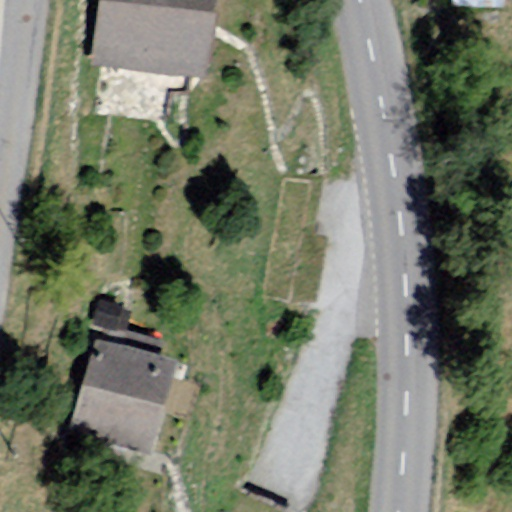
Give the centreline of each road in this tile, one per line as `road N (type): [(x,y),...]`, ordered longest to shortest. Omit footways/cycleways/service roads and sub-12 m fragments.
road 1 (unclassified): [(401,511),(413,280),(360,0)]
road 2 (residential): [(27,0),(0,206)]
